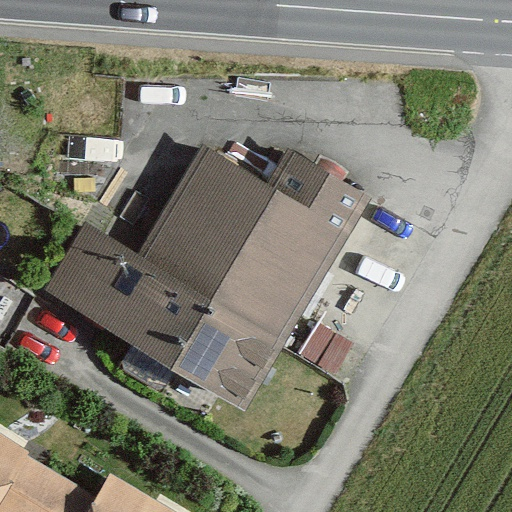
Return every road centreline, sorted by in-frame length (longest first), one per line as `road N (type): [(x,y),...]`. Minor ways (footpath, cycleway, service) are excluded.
road 1 (residential): [(511,146),(299,511)]
road 2 (secondary): [(151,0),(511,25)]
